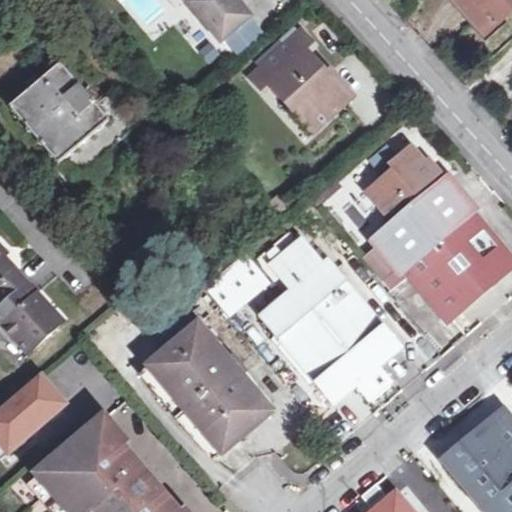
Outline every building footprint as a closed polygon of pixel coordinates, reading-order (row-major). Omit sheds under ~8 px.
[(189,0),(193,4),(189,7),(223,47),(254,20),(237,0),(189,0)] [(511,0),(459,0),(488,33),(511,11),(511,0)] [(269,83),(280,95),(286,95),(296,106),(296,113),(315,134),(353,99),(330,73),(326,77),(317,67),(304,52),(312,45),(301,32),(249,78),(261,91),(269,83)] [(39,78),(7,103),(74,185),(136,132),(109,100),(98,109),(53,56),(34,72),(39,78)] [(326,77),(330,73),(321,64),(317,67),(326,77)] [(286,95),(280,95),(296,113),(296,106),(286,95)] [(399,226),(378,244),(383,251),(396,266),(404,275),(408,272),(452,324),(511,271),(511,263),(472,217),(475,213),(449,183),(446,185),(438,176),(434,179),(414,155),(396,169),(402,176),(382,193),(394,207),(387,213),(399,226)] [(328,187),(335,196),(343,189),(336,181),(328,187)] [(328,187),(313,199),(321,208),(335,196),(328,187)] [(394,207),(382,193),(375,199),(387,213),(394,207)] [(285,297),(260,318),(336,408),(359,389),(372,405),(395,386),(382,370),(405,352),(330,263),(333,261),(322,249),(316,254),(303,238),(298,242),(291,233),(256,262),(285,297)] [(29,356),(33,352),(64,324),(52,311),(47,315),(33,300),(37,296),(18,274),(16,276),(3,261),(8,256),(0,247),(0,291),(9,302),(0,310),(0,323),(16,342),(29,356)] [(383,251),(373,260),(386,275),(396,266),(383,251)] [(243,256),(205,292),(237,326),(255,309),(252,305),(271,286),(243,256)] [(47,315),(52,311),(37,296),(33,300),(47,315)] [(199,327),(144,372),(219,461),(273,415),(268,409),(273,404),(259,388),(255,393),(217,347),(222,343),(210,329),(204,333),(199,327)] [(255,393),(259,388),(222,343),(217,347),(255,393)] [(40,379),(0,412),(0,444),(9,456),(65,408),(40,379)] [(499,414),(445,460),(489,511),(511,511),(511,423),(502,411),(499,414)] [(106,420),(32,483),(56,511),(174,511),(122,448),(127,445),(106,420)]
